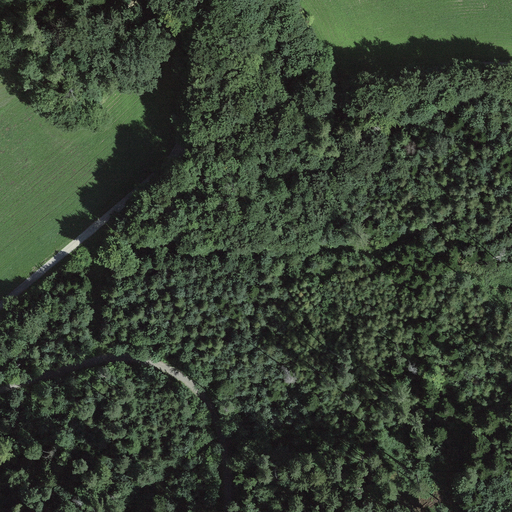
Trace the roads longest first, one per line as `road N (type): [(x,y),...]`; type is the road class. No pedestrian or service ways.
road 1 (track): [(0,307),(180,152),(244,119),(408,75),(511,66)]
road 2 (track): [(0,390),(117,354),(157,356),(188,380),(214,417),(226,511)]
road 3 (track): [(180,152),(194,54),(153,0)]
